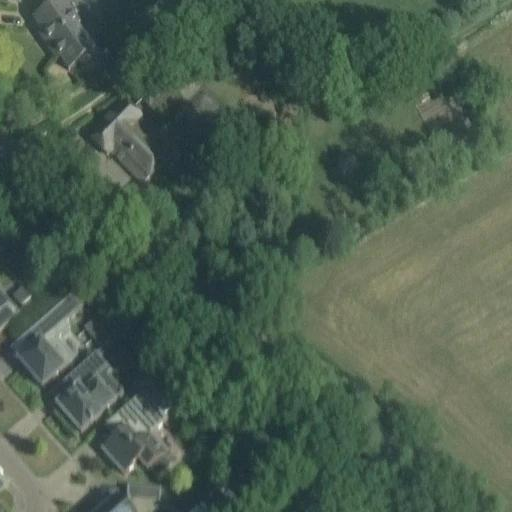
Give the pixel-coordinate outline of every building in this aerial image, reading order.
[(70,13),(61,0),(32,0),(32,1),(42,15),(33,22),(48,43),(44,45),(56,62),(59,60),(68,72),(98,52),(88,38),(84,40),(67,15),(70,13)] [(169,72),(138,101),(155,118),(183,91),(177,84),(179,83),(169,72)] [(124,104),(90,140),(107,157),(110,154),(141,186),(142,186),(171,156),(136,122),(140,119),(124,104)] [(340,163),(340,169),(344,174),(350,174),(355,170),(355,164),(351,159),(345,159),(340,163)] [(141,186),(123,204),(141,222),(155,208),(159,204),(141,186)] [(31,299),(22,290),(12,299),(21,308),(31,299)] [(0,332),(19,315),(0,293),(0,332)] [(32,352),(19,363),(41,389),(64,369),(73,361),(56,341),(59,339),(79,363),(95,349),(70,320),(83,309),(72,297),(29,334),(22,341),(30,350),(32,352)] [(102,350),(112,341),(103,330),(93,340),(102,350)] [(74,394),(58,409),(80,435),(89,427),(89,428),(92,426),(91,425),(99,418),(98,416),(112,404),(93,382),(107,369),(95,356),(64,383),(74,394)] [(124,432),(102,451),(104,454),(103,456),(113,468),(115,466),(124,476),(139,463),(146,472),(149,469),(157,479),(171,467),(162,458),(165,455),(149,437),(166,422),(163,418),(172,409),(152,386),(142,394),(114,420),(124,432)] [(101,511),(99,510),(97,511),(156,511),(158,511),(159,491),(135,489),(134,501),(132,501),(125,508),(118,500),(104,511),(101,511)] [(226,511),(233,506),(218,490),(205,502),(213,511),(226,511)] [(210,511),(202,503),(192,511),(210,511)]
